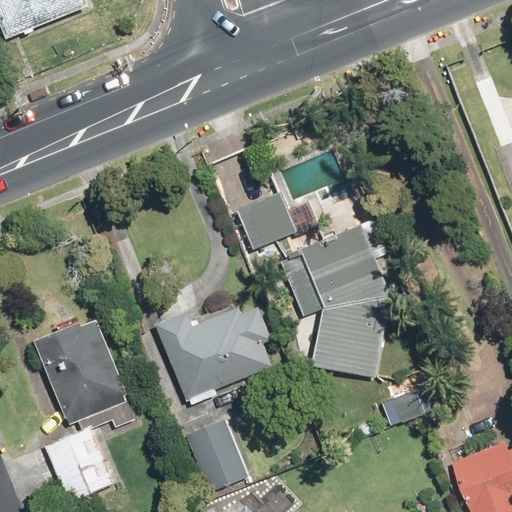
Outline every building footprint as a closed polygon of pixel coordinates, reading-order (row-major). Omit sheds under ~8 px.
[(1,0),(14,33),(100,1),(99,0),(1,0)] [(282,192),(239,210),(255,247),(297,229),(282,192)] [(308,311),(329,303),(318,360),(379,372),(396,289),(369,219),(310,242),(314,251),(289,260),(308,311)] [(193,305),(160,318),(192,399),(281,364),(270,338),(279,334),(265,300),(249,306),(247,301),(199,319),(193,305)] [(103,309),(40,333),(73,418),(136,394),(103,309)] [(432,380),(391,395),(402,423),(442,408),(432,380)] [(226,418),(187,435),(211,492),(250,476),(226,418)] [(46,446),(72,502),(118,481),(93,425),(46,446)] [(511,511),(511,450),(511,451),(508,442),(453,463),(472,511),(511,511)] [(261,511),(250,500),(238,511),(261,511)]
